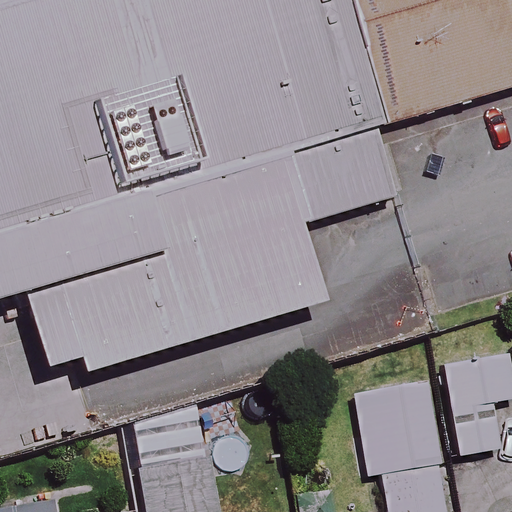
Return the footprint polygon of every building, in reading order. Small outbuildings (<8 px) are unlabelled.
[(337,0),(0,0),(0,290),(8,288),(39,387),(330,296),(306,220),(297,193),(389,165),(337,0)] [(511,0),(345,0),(387,131),(511,91),(511,0)] [(490,404),(507,401),(501,360),(435,370),(448,463),(498,455),(490,404)] [(437,511),(417,385),(347,396),(360,480),(375,477),(381,511),(437,511)] [(214,511),(204,458),(130,472),(137,511),(214,511)]
